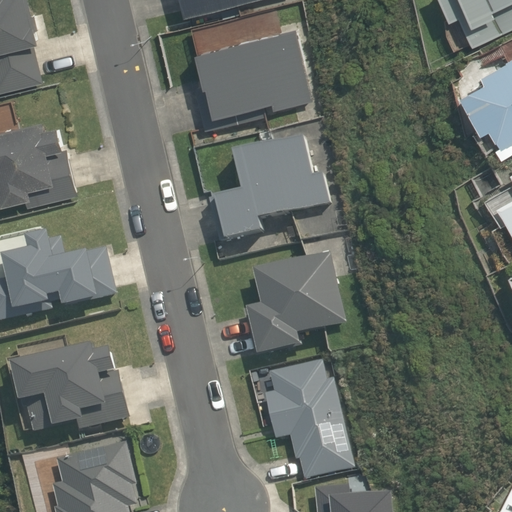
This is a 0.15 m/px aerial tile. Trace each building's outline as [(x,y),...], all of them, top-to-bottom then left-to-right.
[(37,44),(45,42),(38,14),(36,15),(32,0),(0,0),(0,93),(46,82),(37,44)] [(187,0),(191,16),(258,0),(187,0)] [(466,15),(478,45),(511,29),(511,0),(447,0),(457,20),(466,15)] [(299,29),(203,52),(211,87),(213,87),(221,116),(277,103),(279,109),(316,100),(299,29)] [(511,146),(511,60),(487,74),(491,82),(467,96),(487,134),(495,130),(501,142),(502,141),(507,150),(511,146)] [(46,122),(0,132),(0,207),(31,200),(32,207),(82,195),(70,149),(68,149),(63,126),(48,129),(46,122)] [(249,193),(214,201),(224,244),(268,234),(265,221),(334,205),(327,175),(318,177),(308,138),(240,154),(249,193)] [(13,279),(0,282),(0,324),(58,311),(56,304),(67,301),(69,308),(122,296),(110,248),(70,258),(65,237),(55,240),(54,233),(32,238),(35,251),(8,257),(13,279)] [(334,254),(259,272),(268,307),(249,311),(251,321),(255,320),(264,357),(307,347),(305,336),(351,325),(334,254)] [(98,345),(19,365),(28,404),(32,403),(39,434),(84,423),(86,431),(134,419),(122,372),(121,373),(116,350),(100,353),(98,345)] [(303,461),(308,481),(357,468),(338,379),(331,381),(326,360),(273,373),(278,392),(269,395),(280,441),(294,438),(299,461),(303,461)] [(58,509),(58,511),(132,511),(131,508),(141,506),(136,486),(140,485),(129,443),(60,460),(66,483),(56,486),(62,508),(58,509)] [(320,511),(397,511),(395,492),(354,497),(353,485),(319,490),(320,511)]
